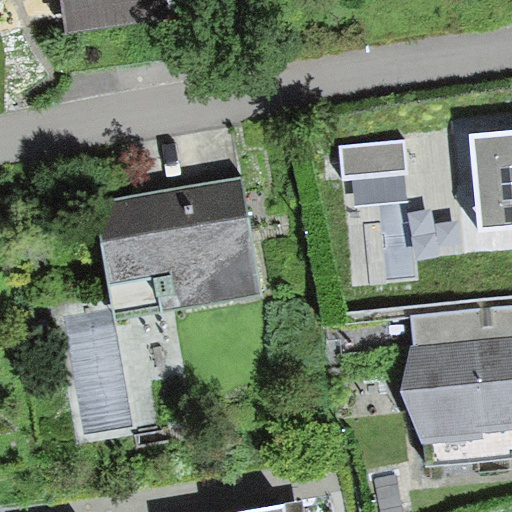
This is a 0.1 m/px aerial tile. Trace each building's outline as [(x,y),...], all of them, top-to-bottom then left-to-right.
[(45,0),(50,28),(159,10),(157,0),(45,0)] [(415,140),(351,149),(355,178),(419,170),(415,140)] [(511,143),(478,147),(486,232),(511,229),(511,143)] [(256,300),(239,189),(100,210),(112,285),(178,275),(184,311),(256,300)] [(511,348),(417,358),(426,445),(511,436),(511,348)]
